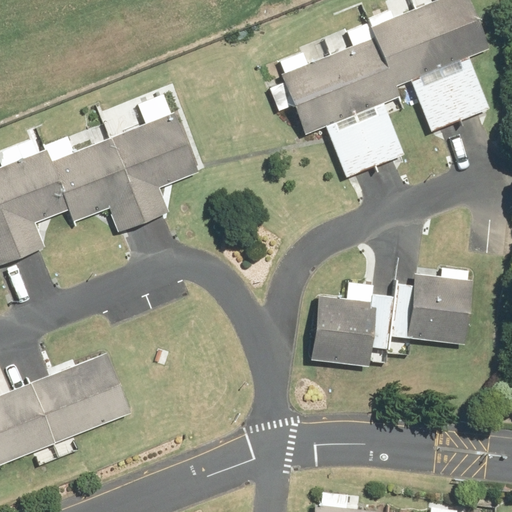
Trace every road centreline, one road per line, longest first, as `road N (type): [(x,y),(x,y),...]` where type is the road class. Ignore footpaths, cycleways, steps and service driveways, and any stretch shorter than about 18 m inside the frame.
road 1 (residential): [(268,352),(236,287),(208,267),(180,262),(0,329)]
road 2 (residential): [(268,352),(279,302),(303,253),(325,237),(495,171)]
road 3 (residential): [(511,454),(328,439),(268,448)]
road 4 (residential): [(268,448),(90,511)]
